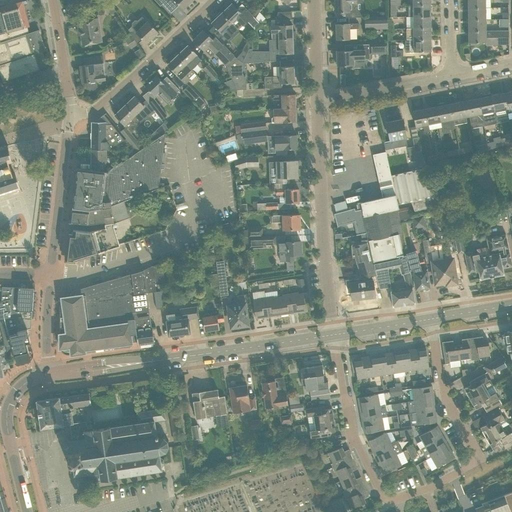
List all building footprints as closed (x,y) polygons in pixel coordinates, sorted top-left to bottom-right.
[(153,0),(160,6),(162,4),(170,13),(179,5),(183,9),(191,0),(153,0)] [(334,0),(335,13),(338,13),(339,18),(357,17),(356,0),(334,0)] [(485,8),(485,0),(467,0),(468,8),(485,8)] [(24,28),(29,27),(22,2),(0,7),(0,9),(2,16),(0,16),(0,74),(2,82),(39,70),(38,68),(46,65),(42,52),(45,51),(38,30),(26,34),(24,28)] [(232,3),(221,13),(231,23),(235,28),(240,23),(242,25),(247,21),(252,16),(253,16),(242,4),(237,9),(232,3)] [(413,6),(408,6),(408,17),(413,17),(430,17),(430,5),(413,5),(413,6)] [(468,20),(485,20),(485,8),(468,8),(468,20)] [(214,26),(210,29),(216,35),(217,36),(225,29),(231,36),(236,31),(237,31),(238,32),(239,32),(235,28),(231,23),(221,13),(221,14),(220,13),(220,12),(214,17),(214,18),(215,19),(211,23),(214,26)] [(157,32),(150,25),(142,16),(137,21),(134,20),(131,23),(131,26),(128,30),(131,35),(132,36),(137,44),(142,39),(146,43),(157,32)] [(387,17),(387,16),(385,16),(385,17),(380,17),(364,17),(364,30),(387,29),(387,23),(387,17)] [(413,28),(430,28),(430,17),(413,17),(413,28)] [(83,45),(102,42),(97,18),(77,22),(79,35),(81,35),(83,45)] [(277,19),(274,19),(274,26),(271,26),(272,40),(269,40),(292,39),(295,39),(295,31),(292,31),(292,25),(288,25),(288,19),(277,20),(277,19)] [(486,31),(485,20),(468,20),(468,31),(486,31)] [(499,28),(508,27),(508,20),(499,20),(499,28)] [(349,29),(358,29),(358,23),(336,24),(336,40),(350,39),(349,29)] [(407,40),(413,40),(431,40),(430,28),(413,28),(407,28),(407,40)] [(197,36),(193,40),(203,50),(207,47),(214,54),(225,66),(233,57),(222,44),(217,39),(215,37),(212,40),(203,30),(203,31),(201,29),(196,35),(197,36)] [(498,42),(508,42),(508,30),(486,31),(468,31),(468,43),(470,43),(470,44),(475,44),(475,43),(486,43),(486,44),(498,44),(498,42)] [(131,35),(125,39),(131,48),(137,44),(132,36),(131,35)] [(292,39),(269,40),(269,48),(272,48),(272,54),(275,54),(293,53),(293,46),(294,46),(294,40),(292,40),(292,39)] [(407,40),(405,40),(406,52),(431,51),(431,40),(413,40),(407,40)] [(337,58),(335,58),(335,64),(337,64),(337,66),(354,65),(353,59),(366,59),(370,59),(369,54),(387,54),(387,44),(356,45),(345,45),(345,50),(336,51),(337,58)] [(197,55),(194,53),(187,45),(177,55),(185,63),(191,69),(201,60),(196,56),(197,55)] [(403,50),(396,50),(396,45),(391,45),(391,57),(403,57),(403,50)] [(248,49),(242,61),(245,64),(246,64),(270,61),(270,54),(269,52),(251,52),(251,49),(248,49)] [(191,69),(185,63),(177,55),(167,65),(185,84),(190,79),(185,74),(191,69)] [(102,56),(93,57),(83,58),(84,65),(80,66),(82,83),(84,83),(85,88),(92,91),(93,90),(92,90),(97,86),(96,81),(105,80),(102,56)] [(246,64),(245,64),(242,61),(234,56),(233,57),(225,66),(230,77),(231,80),(234,86),(236,89),(236,90),(248,89),(246,64)] [(208,65),(203,69),(213,80),(217,76),(208,65)] [(295,68),(294,68),(293,66),(278,67),(279,76),(264,77),(264,88),(266,88),(281,88),(281,83),(294,83),(294,75),(296,75),(295,68)] [(166,76),(161,81),(156,75),(144,86),(154,96),(156,94),(166,104),(177,94),(176,93),(179,90),(166,76)] [(231,80),(223,83),(229,89),(236,89),(234,86),(231,80)] [(188,85),(182,90),(193,102),(200,109),(205,104),(199,97),(188,85)] [(243,97),(267,95),(266,88),(264,88),(264,89),(254,89),(248,89),(236,90),(236,96),(243,96),(243,97)] [(511,113),(511,91),(503,94),(508,114),(511,113)] [(491,96),(490,93),(478,96),(478,99),(483,120),(496,118),(491,96)] [(282,108),(295,108),(295,94),(273,95),(273,100),(281,100),(281,108),(282,108)] [(503,94),(491,96),(496,117),(508,115),(508,114),(503,94)] [(134,96),(124,106),(139,121),(140,123),(141,123),(153,110),(148,104),(146,100),(142,104),(141,103),(134,96)] [(161,121),(166,116),(154,99),(148,104),(153,110),(161,121)] [(478,99),(464,101),(467,116),(469,116),(470,123),(483,120),(478,99)] [(466,116),(467,116),(464,101),(450,104),(454,125),(467,122),(466,116)] [(445,102),(437,104),(438,107),(437,107),(440,122),(442,127),(454,125),(450,104),(445,105),(445,102)] [(140,123),(138,121),(124,106),(114,115),(124,126),(123,127),(124,128),(120,132),(125,139),(126,139),(130,145),(131,145),(137,141),(131,134),(136,127),(140,123)] [(428,124),(440,122),(437,107),(425,109),(428,124)] [(297,110),(295,109),(295,108),(282,108),(281,108),(281,109),(273,109),(274,123),(296,122),(295,115),(297,113),(297,110)] [(425,109),(412,112),(415,127),(423,125),(424,132),(429,131),(428,124),(425,109)] [(122,141),(109,123),(103,115),(94,122),(91,122),(91,149),(106,150),(115,145),(122,141)] [(402,120),(386,123),(389,133),(390,141),(398,139),(399,147),(407,146),(405,139),(406,139),(404,130),(402,120)] [(241,134),(242,133),(266,130),(265,122),(240,125),(241,134)] [(415,127),(410,128),(412,138),(413,146),(414,152),(416,152),(420,151),(421,151),(419,137),(417,138),(415,127)] [(163,134),(168,131),(167,130),(159,136),(122,163),(121,161),(107,172),(91,170),(76,168),(75,176),(76,177),(74,192),(73,192),(72,200),(73,200),(72,208),(89,210),(111,207),(111,206),(123,201),(156,189),(163,134)] [(244,145),(267,142),(266,130),(242,133),(244,145)] [(153,140),(159,136),(155,131),(149,135),(153,140)] [(274,136),(267,136),(267,142),(268,154),(274,153),(274,150),(287,149),(297,149),(297,147),(298,147),(297,143),(296,142),(296,135),(286,135),(274,136)] [(511,143),(511,135),(500,139),(502,146),(511,143)] [(500,139),(499,136),(492,138),(493,142),(487,143),(489,150),(502,146),(500,139)] [(477,154),(489,150),(487,143),(475,147),(477,154)] [(0,194),(20,188),(11,162),(8,146),(0,147),(0,194)] [(416,152),(414,152),(413,146),(407,148),(410,162),(416,160),(418,160),(416,152)] [(461,157),(473,154),(472,147),(459,150),(461,157)] [(107,172),(106,150),(91,149),(91,170),(107,172)] [(391,176),(388,160),(386,150),(373,153),(382,196),(360,201),(361,204),(356,205),(357,210),(362,209),(368,240),(373,262),(397,257),(397,256),(401,256),(406,255),(406,254),(404,246),(405,245),(399,218),(397,209),(400,209),(399,205),(411,202),(414,213),(439,204),(437,197),(435,191),(427,168),(418,169),(391,176)] [(447,160),(461,157),(459,150),(446,153),(447,160)] [(258,167),(258,157),(258,156),(245,156),(234,160),(236,171),(247,168),(258,167)] [(435,156),(429,157),(431,167),(435,166),(437,166),(436,162),(435,156)] [(275,177),(269,177),(269,184),(276,184),(279,184),(285,184),(288,184),(288,178),(298,177),(298,176),(300,176),(299,169),(297,169),(297,161),(275,162),(275,177)] [(435,191),(442,189),(435,166),(427,168),(435,191)] [(298,189),(283,189),(279,189),(276,189),(276,195),(280,195),(280,197),(285,197),(285,203),(299,203),(298,189)] [(257,201),(253,202),(253,208),(257,208),(257,210),(277,210),(277,209),(277,204),(277,203),(257,203),(257,202),(257,201)] [(114,223),(112,213),(111,207),(89,210),(89,212),(73,210),(71,210),(70,223),(71,223),(88,225),(105,222),(105,224),(104,225),(105,228),(113,226),(112,223),(114,223)] [(354,208),(334,214),(337,227),(338,227),(337,225),(354,221),(357,234),(356,234),(356,235),(361,234),(362,240),(361,240),(361,241),(368,240),(362,209),(357,210),(355,211),(354,208)] [(482,221),(493,219),(492,213),(481,214),(482,221)] [(282,230),(300,229),(299,215),(271,216),(272,223),(282,222),(282,230)] [(423,216),(412,217),(414,228),(419,227),(418,222),(424,221),(423,216)] [(119,246),(119,244),(113,226),(105,228),(89,232),(73,230),(72,234),(68,233),(65,261),(75,262),(75,260),(119,246)] [(462,240),(466,239),(463,228),(448,231),(452,241),(455,240),(457,254),(464,253),(462,240)] [(248,237),(262,237),(262,229),(248,229),(248,230),(248,237)] [(505,250),(508,249),(505,235),(486,239),(488,247),(486,248),(492,277),(504,274),(502,267),(511,265),(511,264),(509,251),(506,251),(505,250)] [(276,244),(276,242),(275,236),(262,237),(248,237),(249,248),(266,247),(266,245),(276,244)] [(293,255),(301,255),(300,241),(279,242),(279,262),(293,261),(293,255)] [(372,276),(375,276),(366,243),(354,246),(354,245),(351,245),(352,258),(356,258),(362,279),(349,280),(350,288),(348,289),(348,294),(350,294),(351,299),(375,297),(373,280),(372,280),(372,276)] [(452,257),(441,259),(439,245),(423,247),(426,266),(433,265),(435,284),(442,283),(443,285),(456,283),(452,257)] [(480,279),(492,277),(486,248),(476,249),(477,254),(473,256),(472,252),(464,253),(468,273),(478,271),(480,279)] [(420,265),(419,261),(416,251),(406,254),(406,255),(410,270),(413,270),(414,273),(416,289),(429,287),(426,270),(421,271),(420,265)] [(399,258),(372,264),(379,289),(390,287),(388,269),(399,266),(402,275),(403,274),(407,288),(390,290),(393,307),(415,304),(412,287),(414,287),(406,260),(407,259),(406,255),(398,257),(399,258)] [(225,273),(224,273),(223,261),(216,262),(217,274),(220,296),(228,295),(225,273)] [(155,283),(163,282),(164,263),(152,267),(143,270),(71,291),(72,297),(59,299),(60,348),(60,349),(61,351),(62,352),(64,354),(65,354),(67,355),(68,355),(69,355),(132,346),(131,342),(137,341),(135,329),(152,327),(152,326),(151,326),(147,293),(154,292),(156,292),(155,283)] [(217,274),(209,275),(211,287),(218,286),(220,296),(217,274)] [(31,328),(33,288),(2,287),(1,301),(10,299),(10,300),(12,300),(17,300),(16,317),(20,318),(20,327),(31,328)] [(191,303),(200,302),(198,288),(189,289),(191,303)] [(303,293),(298,294),(298,292),(290,293),(293,313),(294,313),(294,311),(297,310),(297,312),(306,311),(303,293)] [(292,313),(293,313),(290,293),(282,294),(282,295),(278,296),(280,315),(288,314),(288,311),(291,311),(292,313)] [(244,304),(247,304),(246,294),(237,296),(238,303),(227,305),(230,320),(231,327),(247,325),(244,304)] [(278,296),(274,297),(274,296),(265,297),(268,317),(269,317),(269,314),(272,314),(273,316),(280,315),(278,296)] [(267,317),(268,317),(265,297),(258,298),(258,300),(252,300),(255,319),(264,317),(263,315),(267,315),(267,317)] [(12,300),(10,300),(10,299),(1,301),(0,301),(0,325),(2,336),(5,346),(11,344),(14,355),(15,355),(15,354),(27,351),(27,352),(28,352),(26,343),(30,342),(27,329),(31,328),(20,327),(20,318),(16,317),(17,300),(12,300)] [(188,319),(198,318),(196,307),(180,310),(181,315),(166,317),(168,336),(190,333),(188,319)] [(223,315),(216,316),(216,315),(202,317),(204,331),(219,329),(218,322),(224,321),(223,315)] [(153,343),(154,343),(152,327),(135,329),(137,341),(137,345),(153,343)] [(511,330),(504,332),(505,334),(502,335),(503,343),(506,342),(508,352),(510,352),(511,358),(511,357),(511,330)] [(488,341),(483,342),(482,336),(472,338),(475,360),(479,360),(479,358),(490,356),(488,341)] [(471,361),(475,360),(472,338),(461,339),(462,345),(458,345),(460,360),(471,359),(471,361)] [(458,345),(453,346),(452,341),(442,342),(445,364),(449,363),(449,362),(460,360),(458,345)] [(416,370),(429,368),(425,347),(418,349),(418,350),(414,351),(414,349),(413,349),(416,370)] [(405,371),(416,370),(413,349),(413,351),(409,352),(409,350),(401,351),(405,371)] [(404,371),(405,371),(401,351),(394,352),(394,354),(390,355),(390,353),(389,353),(393,373),(393,378),(405,376),(404,371)] [(393,378),(393,373),(389,353),(389,355),(385,355),(385,354),(378,355),(381,375),(393,373),(393,378)] [(369,377),(381,375),(378,355),(370,356),(370,358),(366,358),(366,357),(369,377)] [(357,379),(369,377),(366,357),(365,357),(366,359),(362,359),(361,358),(354,359),(357,379)] [(494,372),(506,366),(501,357),(484,367),(487,373),(493,370),(494,372)] [(328,382),(325,382),(322,365),(300,368),(302,378),(304,378),(305,391),(309,391),(311,402),(330,399),(328,382)] [(470,385),(464,388),(469,398),(486,389),(487,389),(483,382),(488,380),(484,373),(477,377),(469,382),(470,385)] [(286,392),(277,393),(275,380),(261,383),(262,391),(261,391),(262,401),(263,401),(265,409),(288,405),(286,392)] [(255,396),(248,397),(247,385),(229,387),(233,414),(251,411),(251,410),(257,409),(255,396)] [(495,393),(496,392),(493,385),(487,389),(486,389),(469,398),(475,409),(482,405),(486,412),(482,415),(502,404),(495,393)] [(430,387),(432,386),(411,389),(413,401),(433,398),(432,390),(431,390),(430,387)] [(224,396),(218,397),(217,389),(192,393),(195,419),(227,414),(224,396)] [(71,407),(91,404),(89,393),(36,401),(40,428),(69,424),(71,435),(84,432),(83,431),(83,430),(84,431),(88,431),(86,421),(73,423),(70,408),(71,408),(71,407)] [(367,396),(357,398),(359,398),(360,402),(358,402),(360,410),(380,406),(378,394),(367,396)] [(296,400),(293,400),(292,396),(288,397),(289,405),(299,404),(297,404),(296,400)] [(413,401),(407,402),(409,414),(414,413),(435,410),(435,409),(433,410),(433,406),(434,406),(433,398),(413,401)] [(290,412),(303,410),(303,403),(299,404),(289,405),(290,412)] [(499,410),(503,408),(502,404),(482,415),(487,423),(480,427),(485,437),(502,428),(509,424),(505,418),(504,419),(499,410)] [(331,408),(324,409),(324,406),(306,409),(307,417),(313,416),(314,423),(333,420),(331,408)] [(362,421),(382,418),(380,406),(360,410),(361,417),(362,417),(363,421),(362,421)] [(165,419),(163,408),(137,412),(138,423),(137,423),(137,422),(136,422),(136,423),(133,424),(133,422),(126,423),(127,425),(124,425),(124,424),(122,424),(123,425),(120,426),(120,424),(113,425),(113,427),(110,427),(110,426),(108,426),(109,427),(94,430),(94,428),(93,429),(93,430),(88,431),(84,431),(83,430),(83,431),(84,432),(71,435),(72,440),(70,441),(69,440),(68,441),(69,441),(65,442),(63,445),(64,448),(67,451),(67,452),(66,452),(66,453),(68,454),(70,464),(68,466),(68,467),(69,467),(70,473),(74,472),(74,475),(73,476),(74,477),(75,476),(82,475),(83,481),(91,479),(91,480),(90,481),(91,482),(92,481),(100,479),(101,481),(102,481),(102,479),(116,477),(116,479),(118,478),(117,477),(120,477),(121,478),(128,477),(127,476),(130,475),(130,476),(132,476),(131,475),(134,474),(134,476),(141,475),(141,473),(144,473),(144,474),(145,474),(145,473),(158,471),(158,472),(159,472),(159,471),(162,470),(161,467),(163,463),(164,464),(164,463),(163,460),(164,459),(163,459),(160,457),(159,454),(165,452),(166,453),(167,452),(166,451),(168,447),(169,447),(169,446),(168,446),(167,442),(168,441),(168,440),(167,441),(164,437),(163,436),(163,437),(162,437),(161,433),(167,432),(165,419)] [(414,413),(409,414),(411,426),(416,425),(427,423),(437,422),(436,414),(434,414),(434,410),(435,410),(414,413)] [(291,422),(293,422),(291,414),(280,416),(281,424),(286,423),(286,425),(291,425),(291,422)] [(364,434),(385,430),(382,418),(362,421),(362,422),(363,422),(364,425),(362,426),(364,434)] [(249,430),(261,427),(260,419),(247,421),(249,430)] [(328,433),(335,432),(333,420),(314,423),(315,430),(309,431),(310,438),(328,436),(328,433)] [(193,440),(199,439),(197,425),(191,426),(193,440)] [(439,434),(440,433),(437,426),(418,436),(425,447),(443,436),(442,436),(441,437),(439,434)] [(502,428),(485,437),(491,448),(498,444),(499,447),(508,442),(511,440),(511,433),(511,432),(506,435),(502,428)] [(372,452),(391,443),(386,432),(367,441),(371,448),(372,448),(374,451),(372,452)] [(441,438),(443,437),(443,436),(425,447),(421,449),(426,459),(430,457),(448,447),(445,440),(443,441),(441,438)] [(296,447),(308,445),(308,438),(295,440),(296,447)] [(391,443),(373,452),(374,452),(376,455),(374,456),(378,463),(396,454),(402,452),(397,441),(391,443)] [(348,449),(343,451),(341,447),(328,453),(332,463),(331,464),(332,468),(352,459),(348,449)] [(451,454),(452,454),(448,447),(430,457),(436,468),(455,458),(454,457),(453,458),(451,454)] [(383,474),(401,465),(396,454),(378,463),(381,470),(382,469),(384,473),(382,473),(383,474)] [(352,471),(357,469),(352,459),(332,468),(334,472),(336,471),(340,481),(353,475),(352,471)] [(360,477),(355,479),(353,475),(340,481),(344,491),(342,491),(344,495),(364,487),(360,477)] [(363,498),(369,496),(364,487),(344,495),(346,499),(347,498),(352,509),(365,503),(363,498)] [(511,511),(511,490),(492,498),(493,500),(488,502),(489,506),(483,509),(482,505),(474,508),(475,511),(511,511)]
